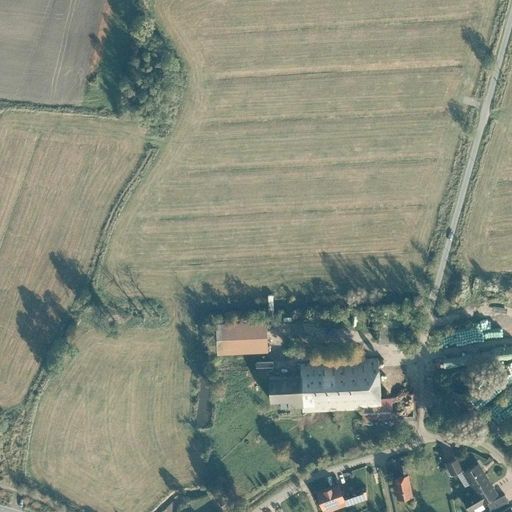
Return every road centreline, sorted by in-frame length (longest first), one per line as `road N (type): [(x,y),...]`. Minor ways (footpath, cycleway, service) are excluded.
road 1 (unclassified): [(511,14),(432,290),(422,440)]
road 2 (residential): [(255,511),(319,475),(422,440)]
